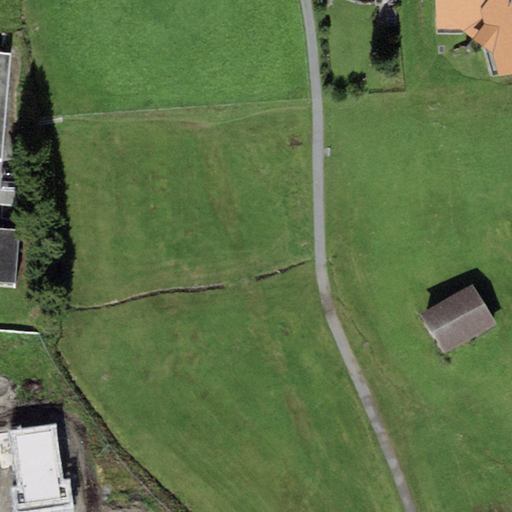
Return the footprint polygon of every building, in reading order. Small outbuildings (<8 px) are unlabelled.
[(511,0),(434,0),(435,30),(462,29),(493,49),(498,78),(511,74),(511,0)] [(0,161),(2,162),(11,54),(0,52),(0,161)] [(18,230),(0,228),(0,284),(13,286),(18,230)] [(501,332),(478,294),(426,326),(449,364),(501,332)] [(70,481),(64,482),(57,425),(11,430),(17,487),(10,488),(13,511),(62,511),(74,511),(70,481)]
